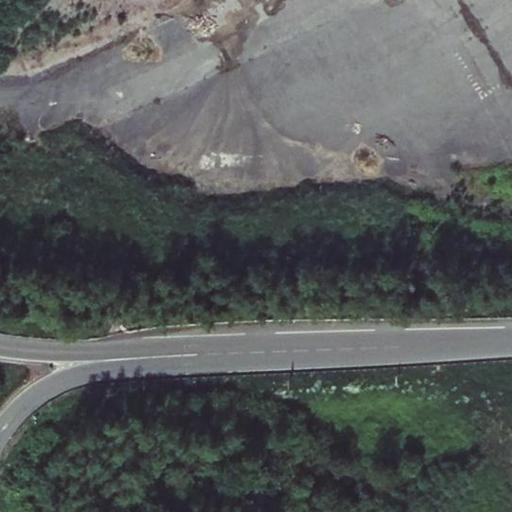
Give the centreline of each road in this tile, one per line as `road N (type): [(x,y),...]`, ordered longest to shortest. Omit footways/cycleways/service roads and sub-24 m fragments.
road 1 (motorway): [(389,347),(86,373),(47,387),(0,433)]
road 2 (motorway): [(389,347),(0,345)]
road 3 (motorway): [(511,341),(389,347)]
